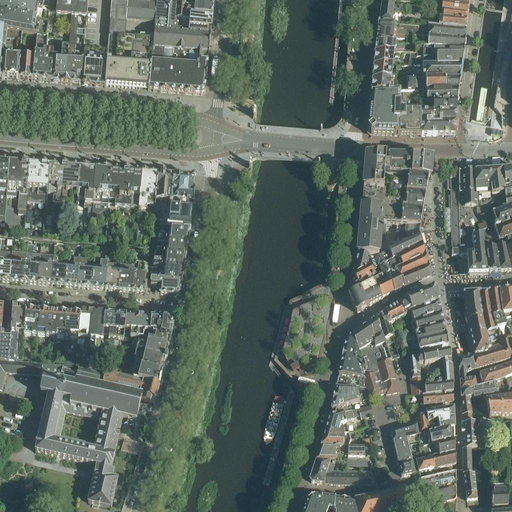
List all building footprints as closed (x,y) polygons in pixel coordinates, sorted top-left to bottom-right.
[(5,0),(0,0),(0,13),(40,21),(42,12),(43,9),(41,9),(42,6),(40,6),(5,0)] [(86,17),(87,0),(57,0),(57,2),(56,14),(86,17)] [(108,51),(105,88),(121,89),(125,38),(126,21),(128,1),(115,0),(111,0),(110,20),(109,36),(108,51)] [(154,23),(154,30),(175,31),(177,19),(178,1),(186,2),(186,0),(156,0),(157,0),(156,4),(154,23)] [(212,17),(214,3),(188,0),(186,0),(186,2),(185,14),(212,17)] [(382,0),(379,23),(392,24),(395,1),(382,0)] [(142,2),(128,1),(126,21),(145,22),(154,23),(156,4),(142,2)] [(178,1),(177,19),(190,20),(188,32),(210,34),(212,17),(185,14),(186,2),(178,1)] [(436,3),(435,11),(441,12),(467,16),(468,8),(438,3),(436,3)] [(441,19),(440,20),(466,24),(467,16),(441,12),(441,19)] [(55,24),(0,13),(0,29),(7,31),(22,34),(36,36),(46,38),(47,33),(55,34),(55,24)] [(69,44),(66,85),(81,86),(83,53),(75,52),(77,18),(71,17),(69,44)] [(428,18),(427,28),(465,32),(466,24),(440,20),(441,19),(428,18)] [(378,23),(377,32),(398,35),(398,25),(392,24),(379,23),(378,23)] [(398,25),(398,35),(405,35),(413,36),(429,38),(429,37),(465,41),(465,32),(427,28),(398,25)] [(154,30),(153,36),(149,92),(201,96),(204,93),(210,34),(188,32),(175,31),(154,30)] [(6,49),(3,80),(18,81),(20,53),(22,34),(7,31),(7,40),(10,41),(9,49),(6,49)] [(376,43),(396,45),(396,39),(404,40),(405,35),(398,35),(377,32),(376,43)] [(139,40),(135,90),(149,92),(153,36),(144,35),(140,35),(140,40),(139,40)] [(35,57),(33,82),(51,84),(53,55),(53,51),(47,50),(48,38),(46,38),(36,36),(35,54),(35,57)] [(413,36),(413,46),(423,46),(434,47),(464,48),(465,41),(429,37),(429,38),(413,36)] [(125,38),(121,89),(135,90),(139,40),(125,38)] [(393,54),(397,54),(403,54),(403,50),(395,50),(396,45),(376,43),(375,54),(393,54)] [(61,55),(53,55),(51,84),(66,85),(69,44),(66,44),(66,46),(62,46),(61,55)] [(423,46),(422,59),(431,58),(431,55),(463,56),(464,48),(434,47),(423,46)] [(84,49),(83,53),(81,86),(105,88),(108,51),(84,49)] [(33,54),(20,53),(18,81),(33,82),(35,57),(33,57),(33,54)] [(375,54),(373,68),(392,68),(393,54),(375,54)] [(462,66),(463,56),(431,55),(431,58),(422,59),(422,67),(436,67),(462,66)] [(436,67),(422,67),(415,67),(412,67),(412,81),(425,81),(460,81),(462,66),(436,67)] [(391,81),(392,68),(373,68),(372,81),(391,81)] [(396,94),(395,81),(391,81),(372,81),(371,96),(396,94)] [(399,94),(406,94),(408,94),(416,93),(418,93),(426,93),(458,92),(460,81),(425,81),(412,81),(395,81),(396,94),(399,94)] [(457,104),(458,92),(426,93),(418,93),(419,106),(433,105),(457,104)] [(408,94),(406,94),(406,102),(416,101),(416,93),(408,94)] [(399,106),(399,94),(396,94),(371,96),(367,132),(368,132),(367,132),(371,136),(399,137),(399,124),(401,124),(401,123),(405,123),(405,114),(405,113),(400,113),(400,106),(399,106)] [(456,115),(457,104),(433,105),(433,114),(456,115)] [(420,117),(420,114),(405,114),(405,123),(401,123),(401,124),(399,124),(399,137),(421,137),(420,117)] [(433,114),(420,114),(420,117),(421,137),(437,137),(454,137),(456,115),(433,114)] [(357,254),(357,256),(369,258),(375,260),(379,257),(379,256),(381,225),(406,227),(405,228),(405,229),(405,230),(404,231),(405,232),(405,233),(405,234),(406,235),(406,236),(407,236),(407,237),(408,237),(409,238),(410,238),(411,238),(412,239),(418,236),(419,236),(420,228),(422,219),(423,212),(425,196),(426,196),(428,180),(430,181),(431,174),(431,170),(431,169),(432,160),(430,160),(428,160),(416,160),(414,159),(408,159),(406,159),(392,159),(390,159),(384,159),(381,159),(377,159),(366,158),(366,159),(366,161),(365,168),(364,176),(363,186),(358,242),(357,254)] [(0,220),(5,221),(6,210),(7,199),(7,193),(10,163),(0,162),(0,220)] [(7,193),(7,199),(15,199),(16,194),(18,194),(17,211),(18,211),(17,216),(25,216),(25,210),(26,204),(29,165),(10,163),(7,193)] [(29,165),(26,204),(45,206),(46,197),(47,197),(50,167),(29,165)] [(50,167),(47,197),(54,198),(53,211),(59,212),(59,216),(61,216),(62,203),(65,168),(50,167)] [(65,168),(62,203),(71,204),(71,197),(78,198),(80,169),(65,168)] [(78,198),(77,201),(84,202),(84,204),(84,209),(88,209),(87,220),(91,220),(91,219),(92,210),(96,170),(80,169),(78,198)] [(91,219),(91,220),(107,222),(108,206),(108,205),(111,172),(96,170),(92,210),(91,219)] [(511,171),(507,172),(505,172),(502,173),(501,173),(502,186),(502,190),(511,187),(511,171)] [(111,172),(108,205),(115,205),(115,207),(122,208),(124,208),(127,173),(111,172)] [(127,173),(124,208),(125,208),(132,209),(139,209),(140,198),(142,174),(127,173)] [(459,209),(463,209),(475,209),(475,198),(475,175),(463,173),(458,173),(458,174),(458,181),(458,187),(458,194),(458,199),(459,209)] [(502,190),(502,186),(501,173),(476,175),(475,175),(475,198),(475,209),(484,229),(492,225),(494,230),(497,229),(494,221),(492,216),(505,212),(504,202),(503,197),(502,197),(502,190)] [(139,209),(139,213),(141,213),(141,210),(147,210),(148,205),(155,206),(155,201),(157,175),(142,174),(140,198),(139,209)] [(157,175),(155,202),(161,203),(171,204),(171,203),(173,177),(157,175)] [(173,177),(171,203),(193,205),(194,191),(195,182),(192,178),(181,177),(173,177)] [(504,202),(511,199),(511,187),(502,190),(502,197),(503,197),(504,202)] [(161,203),(159,225),(190,228),(190,227),(191,225),(193,209),(191,209),(191,205),(193,205),(171,203),(171,204),(161,203)] [(463,209),(459,209),(459,211),(459,226),(462,224),(466,237),(471,235),(472,234),(463,209)] [(482,230),(484,229),(475,209),(463,209),(472,234),(482,230)] [(511,224),(511,209),(505,212),(492,216),(497,229),(511,224)] [(511,224),(497,229),(494,230),(492,225),(484,229),(482,230),(483,235),(484,244),(490,243),(495,243),(495,247),(507,246),(508,250),(511,249),(511,224)] [(153,237),(153,242),(158,242),(167,243),(188,244),(190,231),(170,229),(169,237),(167,237),(167,236),(158,235),(158,236),(158,237),(154,237),(153,237)] [(471,239),(483,235),(482,230),(472,234),(471,235),(471,239)] [(396,235),(400,243),(406,240),(402,232),(396,235)] [(488,275),(485,255),(484,244),(483,235),(471,239),(472,246),(460,248),(460,250),(460,251),(460,256),(467,256),(468,276),(488,275)] [(418,236),(412,239),(386,252),(386,253),(379,257),(375,260),(377,263),(379,267),(422,245),(419,236),(418,236)] [(151,253),(151,255),(160,255),(186,257),(188,244),(167,243),(167,250),(164,250),(164,249),(158,248),(156,248),(155,251),(152,250),(151,253)] [(484,244),(485,255),(488,275),(499,275),(495,249),(495,247),(495,243),(490,243),(484,244)] [(384,276),(425,256),(422,245),(379,267),(384,276)] [(495,249),(499,275),(511,273),(506,251),(508,250),(507,246),(495,247),(495,249)] [(0,252),(0,282),(11,284),(13,254),(0,252)] [(53,257),(51,287),(64,288),(66,269),(66,264),(59,264),(60,257),(56,257),(56,253),(54,253),(53,257)] [(13,254),(11,284),(24,285),(27,255),(13,254)] [(27,255),(24,285),(38,286),(40,263),(40,256),(33,255),(27,255)] [(66,269),(64,288),(78,289),(81,256),(79,255),(78,259),(74,259),(73,267),(74,267),(74,270),(66,269)] [(154,261),(153,269),(157,269),(163,269),(183,271),(186,257),(160,255),(159,262),(154,261)] [(40,263),(38,286),(51,287),(53,257),(51,257),(40,256),(40,263)] [(81,256),(78,289),(91,290),(93,267),(86,266),(87,260),(83,259),(83,256),(81,256)] [(367,269),(369,259),(369,258),(357,256),(352,276),(353,276),(367,269)] [(428,266),(425,256),(384,276),(386,279),(391,276),(392,280),(398,277),(399,280),(428,266)] [(93,267),(91,290),(105,291),(107,265),(107,258),(105,258),(105,261),(101,261),(100,267),(93,267)] [(133,272),(131,294),(145,295),(145,294),(146,283),(146,281),(147,279),(147,276),(147,271),(147,268),(147,264),(138,263),(137,272),(133,272)] [(107,265),(105,291),(118,292),(120,266),(109,265),(107,265)] [(120,266),(118,292),(131,294),(133,272),(134,267),(120,266)] [(431,277),(428,266),(399,280),(403,289),(414,285),(417,283),(418,283),(418,282),(431,277)] [(367,269),(352,276),(355,281),(358,285),(370,279),(370,278),(374,277),(371,272),(373,271),(371,267),(369,268),(367,269)] [(147,279),(146,281),(181,284),(183,271),(163,269),(157,269),(157,275),(152,275),(152,276),(151,279),(147,279)] [(387,281),(384,282),(380,274),(374,277),(370,278),(370,279),(381,300),(394,294),(387,281)] [(391,276),(386,279),(387,281),(394,294),(403,289),(399,280),(398,277),(392,280),(391,276)] [(370,279),(358,285),(369,307),(381,300),(370,279)] [(146,281),(146,283),(151,283),(150,289),(156,289),(156,295),(159,295),(159,296),(176,297),(180,295),(181,284),(146,281)] [(369,307),(358,285),(355,281),(350,284),(348,293),(349,296),(349,297),(356,314),(369,307)] [(432,290),(405,301),(411,313),(438,303),(435,292),(432,290)] [(511,292),(499,293),(500,310),(502,316),(505,328),(508,338),(508,340),(511,338),(511,292)] [(505,328),(502,316),(500,310),(499,293),(488,294),(490,318),(491,318),(495,332),(496,332),(498,340),(508,338),(505,328)] [(498,340),(496,332),(495,332),(491,318),(490,318),(488,294),(479,295),(482,318),(482,328),(484,335),(487,343),(498,340)] [(464,305),(465,319),(482,318),(479,295),(464,296),(464,305)] [(292,336),(283,357),(284,359),(290,367),(293,372),(294,371),(294,370),(296,369),(296,370),(297,370),(298,372),(299,372),(301,377),(302,377),(306,377),(316,376),(322,351),(325,341),(326,335),(329,328),(332,313),(334,298),(333,297),(330,298),(328,298),(323,298),(318,299),(316,300),(315,301),(316,301),(302,309),(298,311),(298,317),(294,319),(295,324),(295,330),(295,331),(292,336)] [(405,301),(400,304),(405,317),(410,314),(411,313),(405,301)] [(410,314),(414,324),(441,315),(438,303),(411,313),(410,314)] [(386,313),(390,324),(405,317),(400,304),(386,313)] [(10,348),(8,363),(16,364),(17,351),(16,351),(18,333),(24,333),(26,309),(13,308),(12,322),(10,337),(10,348)] [(24,335),(37,337),(39,312),(34,312),(34,310),(26,309),(24,333),(24,335)] [(51,338),(53,314),(48,313),(48,311),(39,310),(39,312),(37,337),(51,338)] [(51,338),(64,339),(66,315),(66,312),(58,312),(57,314),(53,314),(51,338)] [(78,341),(80,314),(71,313),(71,315),(66,315),(64,339),(78,341)] [(386,313),(376,320),(380,332),(385,347),(394,344),(388,325),(390,324),(386,313)] [(78,341),(77,346),(84,347),(82,368),(89,369),(90,357),(90,350),(93,315),(80,314),(78,341)] [(102,351),(102,344),(105,316),(93,315),(90,350),(102,351)] [(414,324),(416,332),(417,334),(444,325),(441,315),(414,324)] [(111,347),(114,316),(105,316),(102,344),(108,344),(108,351),(111,351),(111,347)] [(119,348),(120,341),(123,341),(124,338),(125,317),(114,316),(111,347),(111,348),(117,348),(119,348)] [(124,338),(136,339),(138,318),(125,317),(124,338)] [(150,333),(151,319),(138,318),(136,339),(139,339),(143,340),(143,335),(144,335),(144,333),(148,333),(150,333)] [(488,355),(487,353),(491,350),(490,348),(487,343),(484,335),(482,328),(482,318),(465,319),(466,324),(467,323),(468,331),(470,336),(466,337),(471,356),(472,356),(475,356),(488,355)] [(172,321),(151,319),(150,333),(148,333),(147,341),(169,346),(174,324),(172,321)] [(385,347),(380,332),(376,320),(359,332),(353,336),(358,355),(360,364),(361,367),(360,368),(363,378),(378,374),(375,364),(390,359),(385,347)] [(445,334),(444,325),(417,334),(416,332),(415,332),(417,340),(445,334)] [(445,334),(417,340),(412,342),(413,346),(418,345),(420,353),(448,346),(445,334)] [(345,342),(343,352),(358,355),(353,336),(347,340),(345,342)] [(5,341),(0,341),(0,342),(0,362),(8,363),(10,348),(10,337),(5,337),(5,341)] [(475,370),(502,363),(502,362),(511,358),(511,352),(511,350),(508,340),(508,338),(498,340),(487,343),(490,348),(491,350),(487,353),(488,355),(475,356),(472,356),(475,370)] [(137,345),(135,351),(166,358),(169,346),(147,341),(143,340),(139,339),(137,345)] [(421,358),(449,352),(448,346),(420,353),(421,358)] [(139,359),(137,366),(162,372),(165,364),(166,358),(135,351),(134,358),(139,359)] [(341,360),(342,360),(360,364),(358,355),(343,352),(341,360)] [(421,358),(410,361),(411,378),(412,380),(420,379),(420,376),(419,366),(424,365),(424,366),(443,362),(450,360),(451,360),(449,352),(421,358)] [(465,373),(475,370),(472,356),(471,356),(465,357),(463,363),(458,363),(459,373),(460,383),(466,382),(465,373)] [(503,367),(479,375),(483,388),(496,383),(496,382),(506,378),(511,377),(511,376),(511,358),(502,362),(502,363),(503,367)] [(390,361),(390,359),(375,364),(378,374),(363,378),(364,381),(363,381),(364,383),(338,378),(336,387),(358,389),(362,401),(369,399),(370,400),(380,397),(380,396),(376,384),(382,383),(382,384),(383,384),(390,382),(395,381),(395,380),(390,362),(390,361)] [(364,381),(363,378),(360,368),(361,367),(360,364),(342,360),(338,375),(363,381),(364,381)] [(450,360),(443,362),(444,367),(443,367),(444,383),(452,383),(451,366),(450,360)] [(63,367),(16,364),(8,363),(0,362),(0,393),(2,393),(5,375),(41,378),(41,377),(57,379),(61,379),(63,370),(63,367)] [(133,379),(159,386),(162,372),(137,366),(134,364),(132,370),(135,370),(133,379)] [(61,407),(122,421),(123,418),(128,420),(126,426),(134,428),(135,422),(136,422),(141,401),(142,397),(130,395),(131,392),(99,385),(101,375),(97,374),(78,370),(78,373),(63,370),(61,379),(57,379),(57,382),(44,379),(40,396),(42,396),(41,400),(47,402),(44,411),(59,414),(61,407)] [(154,405),(159,386),(133,379),(102,371),(101,373),(98,372),(97,374),(101,375),(99,385),(131,392),(130,395),(142,397),(141,401),(154,405)] [(396,380),(395,380),(395,381),(390,382),(392,395),(399,394),(396,380)] [(452,383),(444,383),(441,383),(441,382),(440,382),(440,381),(439,381),(438,380),(437,381),(436,381),(435,382),(435,383),(435,384),(435,385),(436,386),(437,386),(424,388),(424,390),(425,396),(437,395),(453,393),(453,385),(452,383)] [(466,382),(460,383),(460,394),(467,393),(467,392),(476,389),(477,389),(475,380),(466,382)] [(390,382),(383,384),(386,395),(385,395),(385,396),(392,395),(390,382)] [(386,395),(383,384),(382,384),(382,383),(376,384),(380,396),(385,395),(386,395)] [(467,393),(460,394),(461,400),(469,399),(469,400),(486,397),(498,394),(496,383),(483,388),(477,389),(476,389),(467,392),(467,393)] [(358,389),(336,387),(335,389),(334,396),(332,404),(331,411),(330,418),(347,413),(345,407),(359,403),(355,390),(358,389)] [(454,402),(453,393),(437,395),(438,404),(454,402)] [(423,406),(438,404),(437,395),(425,396),(422,396),(422,397),(423,406)] [(486,407),(488,415),(489,416),(511,417),(511,398),(485,402),(486,407)] [(472,416),(469,400),(469,399),(461,400),(462,425),(472,423),(471,416),(472,416)] [(117,480),(112,479),(114,471),(111,471),(118,439),(122,421),(61,407),(59,414),(44,411),(43,418),(38,417),(35,434),(38,434),(38,432),(40,433),(35,454),(56,459),(55,460),(59,461),(60,460),(96,468),(88,504),(92,505),(92,507),(100,509),(100,507),(111,509),(117,480)] [(370,407),(370,408),(358,411),(361,420),(373,417),(370,407)] [(439,432),(454,429),(453,410),(426,415),(427,424),(437,423),(439,432)] [(329,418),(325,435),(344,435),(349,434),(345,422),(354,420),(351,412),(347,413),(330,418),(329,418)] [(439,432),(437,423),(427,424),(426,415),(416,419),(417,426),(419,437),(430,435),(430,434),(439,432)] [(491,439),(491,438),(491,422),(472,423),(462,425),(462,431),(465,432),(466,440),(491,439)] [(417,426),(391,433),(401,478),(415,475),(408,446),(419,444),(419,437),(417,426)] [(419,437),(419,444),(419,449),(454,441),(454,429),(439,432),(430,434),(430,435),(419,437)] [(347,449),(350,442),(349,434),(344,435),(325,435),(321,448),(342,449),(347,449)] [(463,450),(471,449),(492,450),(491,439),(466,440),(463,441),(463,450)] [(134,456),(138,457),(142,444),(125,440),(121,453),(134,456)] [(432,459),(455,454),(454,441),(419,449),(420,453),(424,452),(429,451),(431,459),(432,459)] [(344,463),(344,457),(347,457),(347,449),(342,449),(321,448),(316,462),(334,463),(344,463)] [(363,449),(347,449),(347,457),(347,461),(363,462),(363,459),(364,459),(363,449)] [(471,465),(471,449),(463,450),(462,451),(463,464),(471,465)] [(429,451),(424,452),(426,460),(416,462),(418,474),(434,470),(432,459),(431,459),(429,451)] [(434,470),(456,465),(455,454),(432,459),(434,470)] [(316,462),(312,474),(325,477),(326,472),(332,473),(335,465),(334,465),(334,463),(316,462)] [(463,476),(465,493),(477,492),(474,473),(471,474),(471,465),(463,464),(463,476)] [(338,473),(332,473),(326,472),(325,477),(324,486),(336,487),(338,487),(338,473)] [(346,473),(338,473),(338,487),(342,487),(346,487),(346,473)] [(346,487),(354,487),(354,473),(346,473),(346,487)] [(363,473),(354,473),(354,487),(362,487),(363,473)] [(362,487),(376,488),(371,473),(363,473),(362,487)] [(421,484),(424,494),(428,509),(456,502),(456,474),(455,474),(455,473),(454,473),(448,475),(421,481),(420,481),(420,482),(421,484)] [(309,481),(311,484),(324,486),(325,477),(312,474),(309,481)] [(418,511),(428,509),(424,494),(421,484),(414,488),(406,491),(407,493),(413,495),(414,494),(416,495),(414,496),(416,504),(418,505),(418,506),(417,506),(418,511)] [(362,500),(358,501),(354,502),(356,511),(411,511),(416,506),(417,506),(418,506),(418,505),(416,504),(414,496),(416,495),(414,494),(413,495),(407,493),(406,491),(405,491),(405,492),(362,500)] [(492,496),(491,496),(491,507),(492,507),(508,507),(508,504),(508,491),(494,492),(493,492),(493,496),(492,496)] [(465,493),(467,502),(478,501),(477,492),(465,493)] [(305,510),(311,511),(327,511),(328,510),(332,511),(333,511),(334,508),(335,500),(314,498),(308,501),(305,510)] [(334,508),(333,511),(347,511),(348,501),(335,500),(334,508)] [(356,511),(354,502),(348,501),(347,511),(356,511)] [(411,511),(455,511),(456,502),(428,509),(418,511),(417,506),(416,506),(411,511)]
